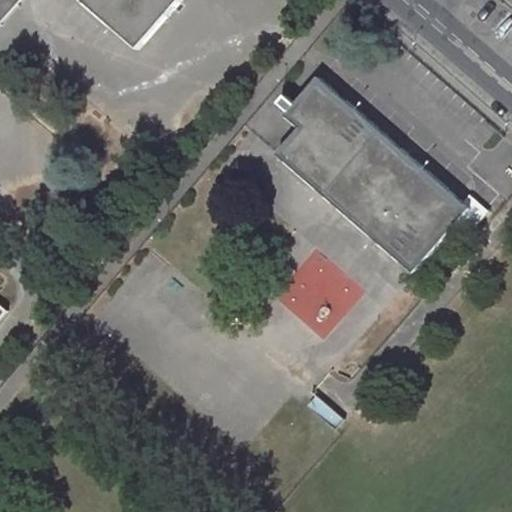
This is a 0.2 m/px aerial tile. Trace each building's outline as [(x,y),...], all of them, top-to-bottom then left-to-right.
[(24,0),(0,0),(0,24),(1,26),(24,0)] [(81,0),(139,50),(182,0),(81,0)] [(461,222),(472,210),(465,203),(322,78),(298,105),(289,97),(282,104),(292,112),(288,116),(302,128),(280,154),(416,274),(461,222)] [(472,195),(465,203),(472,210),(461,222),(472,232),(490,211),(472,195)] [(344,420),(319,396),(313,403),(310,407),(336,430),(344,420)]
